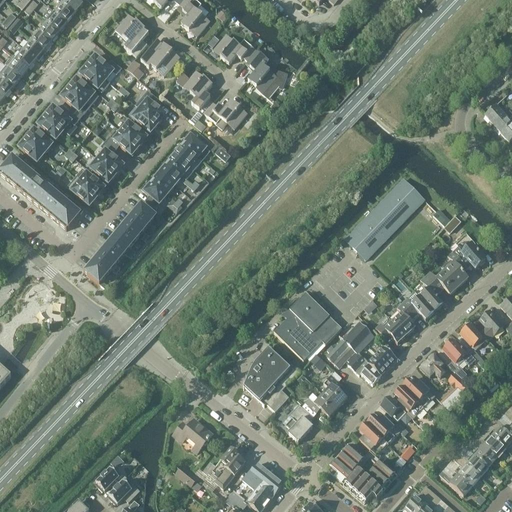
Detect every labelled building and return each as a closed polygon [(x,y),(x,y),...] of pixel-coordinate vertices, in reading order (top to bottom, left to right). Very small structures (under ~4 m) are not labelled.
[(75,15),(83,5),(76,0),(67,0),(63,5),(75,15)] [(170,0),(180,8),(186,0),(148,0),(161,11),(170,0)] [(186,0),(180,8),(184,11),(182,13),(187,18),(180,26),(196,40),(210,24),(205,19),(208,14),(201,8),(201,7),(197,3),(199,0),(186,0)] [(17,8),(22,12),(27,6),(22,2),(17,8)] [(29,8),(34,12),(38,7),(33,3),(29,8)] [(55,14),(67,24),(75,15),(63,5),(55,14)] [(29,18),(34,12),(29,8),(24,14),(29,18)] [(60,33),(67,24),(55,14),(48,23),(60,33)] [(7,20),(12,25),(16,19),(11,15),(7,20)] [(115,33),(128,44),(123,50),(132,56),(136,51),(143,43),(138,39),(145,31),(129,17),(115,33)] [(2,26),(7,30),(12,25),(7,20),(2,26)] [(18,21),(14,26),(19,30),(23,25),(18,21)] [(52,43),(60,33),(48,23),(40,33),(52,43)] [(14,26),(9,32),(14,36),(19,30),(14,26)] [(52,43),(40,33),(38,31),(31,40),(45,52),(52,43)] [(243,60),(247,64),(256,53),(244,43),(239,48),(226,37),(213,53),(229,67),(236,58),(241,62),(243,60)] [(208,46),(212,50),(219,42),(214,38),(208,46)] [(29,46),(25,51),(37,61),(39,63),(43,57),(41,56),(45,52),(31,40),(27,45),(29,46)] [(180,60),(164,46),(156,55),(152,51),(140,64),(149,70),(151,68),(156,72),(158,69),(166,76),(180,60)] [(21,55),(17,60),(29,70),(37,61),(25,51),(23,50),(19,54),(21,55)] [(256,53),(247,64),(251,68),(250,70),(255,74),(248,82),(264,96),(263,97),(268,101),(277,90),(282,92),(287,77),(273,72),(274,68),(269,63),(261,57),(261,56),(257,53),(257,52),(256,53)] [(5,67),(6,67),(21,80),(29,70),(17,60),(17,61),(13,57),(5,67)] [(95,58),(87,67),(106,83),(109,86),(117,77),(121,71),(111,63),(107,68),(95,58)] [(126,72),(139,82),(144,76),(138,72),(141,68),(134,63),(126,72)] [(6,67),(0,74),(0,77),(2,79),(14,89),(21,80),(6,67)] [(109,86),(106,83),(87,67),(79,76),(102,95),(109,86)] [(183,76),(176,84),(196,100),(191,106),(199,113),(210,100),(205,95),(212,87),(196,73),(189,81),(183,76)] [(0,93),(6,98),(14,89),(2,79),(0,80),(0,93)] [(76,80),(68,90),(91,108),(98,99),(76,80)] [(73,109),(69,114),(79,122),(91,108),(68,90),(61,99),(73,109)] [(142,99),(136,108),(139,111),(158,126),(166,117),(160,112),(155,108),(154,108),(153,107),(158,102),(148,93),(142,99)] [(213,105),(204,116),(216,127),(221,121),(234,132),(247,116),(226,98),(217,109),(213,105)] [(485,118),(493,127),(504,117),(496,107),(485,118)] [(53,108),(45,118),(63,133),(71,124),(75,128),(79,122),(69,114),(65,119),(53,108)] [(158,126),(139,111),(132,120),(139,126),(145,131),(150,135),(158,126)] [(493,127),(501,136),(511,126),(511,125),(508,121),(511,117),(511,115),(509,112),(504,117),(493,127)] [(63,133),(45,118),(37,127),(56,142),(63,133)] [(206,129),(198,122),(194,128),(202,135),(206,129)] [(128,124),(121,133),(139,149),(147,140),(141,135),(136,130),(128,124)] [(511,126),(501,136),(510,145),(511,143),(511,126)] [(34,131),(26,140),(44,156),(52,146),(34,131)] [(109,139),(105,144),(115,152),(119,148),(120,149),(126,154),(131,158),(139,149),(121,133),(113,142),(112,141),(109,139)] [(186,144),(183,147),(201,163),(209,153),(205,150),(209,145),(200,137),(196,142),(193,140),(194,140),(189,136),(184,142),(186,144)] [(44,156),(26,140),(18,149),(37,165),(44,156)] [(105,153),(97,161),(116,177),(123,167),(118,163),(112,158),(111,157),(115,152),(105,144),(100,149),(103,151),(105,153)] [(177,150),(173,155),(194,172),(201,163),(183,147),(179,151),(177,150)] [(0,174),(0,177),(32,204),(50,183),(47,181),(43,186),(31,176),(35,170),(32,168),(28,173),(15,163),(20,158),(16,155),(12,160),(0,174)] [(170,162),(167,166),(182,178),(182,179),(185,182),(194,172),(173,155),(168,160),(170,162)] [(116,177),(97,161),(90,171),(97,177),(103,182),(103,181),(108,186),(116,177)] [(162,168),(158,173),(175,188),(182,179),(182,178),(167,166),(164,170),(162,168)] [(82,171),(75,181),(97,199),(105,190),(99,186),(99,185),(94,181),(82,171)] [(155,180),(152,184),(167,197),(175,188),(158,173),(153,179),(155,180)] [(56,176),(52,180),(56,183),(61,177),(58,174),(56,176)] [(97,199),(75,181),(67,190),(78,199),(84,204),(89,208),(97,199)] [(403,182),(345,242),(365,262),(424,202),(403,182)] [(50,183),(32,204),(66,232),(84,211),(81,209),(76,214),(69,207),(64,203),(68,198),(65,196),(61,201),(49,191),(53,186),(50,183)] [(167,197),(152,184),(149,188),(147,186),(142,192),(147,196),(149,198),(145,203),(155,211),(167,197)] [(139,206),(111,240),(133,258),(135,255),(130,250),(153,223),(159,228),(161,224),(139,206)] [(451,233),(459,224),(454,219),(446,228),(451,233)] [(449,252),(452,255),(467,271),(471,267),(475,271),(486,262),(476,251),(478,249),(466,236),(449,252)] [(133,258),(111,240),(83,273),(105,292),(108,288),(102,283),(124,256),(130,261),(133,258)] [(445,274),(459,289),(468,281),(463,275),(467,271),(452,255),(447,260),(453,266),(445,274)] [(431,275),(426,279),(440,295),(445,291),(451,297),(459,289),(445,274),(441,270),(433,278),(431,275)] [(436,299),(440,295),(426,279),(420,285),(418,283),(410,290),(413,294),(415,295),(434,316),(444,307),(436,299)] [(407,303),(402,307),(414,320),(418,316),(426,324),(434,316),(415,295),(413,294),(407,302),(407,303)] [(304,363),(323,344),(326,347),(342,331),(335,325),(336,325),(306,296),(290,313),(293,316),(274,335),(304,363)] [(511,298),(511,299),(501,309),(511,321),(511,323),(509,326),(511,327),(511,328),(511,298)] [(393,323),(406,338),(415,330),(411,326),(415,322),(414,320),(402,307),(397,311),(401,316),(393,323)] [(489,343),(490,343),(494,339),(494,338),(505,328),(491,313),(480,323),(486,330),(481,334),(488,340),(489,343)] [(406,338),(393,323),(393,324),(391,322),(383,329),(381,327),(376,331),(388,344),(392,340),(398,346),(406,338)] [(360,325),(327,359),(333,365),(339,371),(345,364),(355,354),(354,353),(360,346),(371,335),(360,325)] [(488,340),(481,334),(479,336),(471,326),(461,335),(475,352),(488,340)] [(458,367),(463,362),(469,368),(475,362),(470,357),(468,354),(466,356),(453,342),(443,351),(453,362),(458,367)] [(384,349),(368,366),(381,378),(397,360),(384,349)] [(289,400),(283,394),(287,389),(300,375),(292,367),(290,370),(271,353),(260,365),(266,370),(248,390),(276,415),(289,400)] [(470,357),(475,362),(481,369),(486,365),(474,353),(470,357)] [(355,354),(345,364),(348,367),(354,373),(363,362),(355,354)] [(440,379),(444,376),(439,371),(444,367),(433,356),(419,370),(430,380),(436,375),(440,379)] [(363,362),(354,373),(359,378),(361,376),(364,379),(373,388),(380,380),(381,378),(380,378),(381,378),(368,366),(367,365),(365,364),(363,362)] [(453,362),(448,367),(455,376),(460,380),(461,382),(467,377),(458,367),(453,362)] [(0,389),(11,378),(0,367),(0,389)] [(343,387),(339,384),(342,381),(335,374),(324,386),(328,390),(323,396),(338,410),(347,400),(338,392),(343,387)] [(471,391),(468,388),(459,380),(460,380),(455,376),(448,383),(455,390),(456,389),(458,391),(458,390),(462,394),(463,393),(466,396),(471,391)] [(424,411),(436,399),(419,382),(414,386),(410,382),(409,384),(407,384),(404,386),(404,388),(403,390),(424,411)] [(397,396),(395,397),(399,402),(398,404),(400,406),(399,407),(407,415),(413,422),(424,411),(403,390),(401,391),(399,391),(397,394),(397,396)] [(302,409),(313,419),(320,411),(329,420),(338,410),(323,396),(317,402),(313,397),(311,399),(309,397),(304,402),(306,403),(304,405),(305,406),(302,409)] [(401,420),(407,415),(399,407),(390,399),(387,403),(385,402),(381,406),(381,408),(392,419),(392,418),(398,423),(401,420)] [(313,419),(302,409),(299,407),(298,408),(297,406),(293,410),(295,412),(288,418),(291,421),(285,427),(290,432),(288,435),(298,445),(313,429),(308,424),(313,419)] [(511,440),(511,429),(510,432),(493,417),(490,420),(511,440)] [(367,426),(389,447),(401,435),(384,418),(379,423),(375,418),(373,420),(371,420),(369,422),(369,424),(367,426)] [(506,452),(511,445),(511,440),(490,420),(486,424),(497,433),(492,439),(506,452)] [(187,438),(196,445),(191,453),(196,457),(202,449),(207,443),(208,443),(210,441),(209,441),(212,437),(194,423),(188,430),(183,426),(174,437),(183,444),(187,438)] [(360,442),(370,453),(376,459),(389,447),(367,426),(366,428),(364,428),(361,430),(361,432),(360,434),(364,438),(360,442)] [(498,461),(506,452),(492,439),(487,445),(476,435),(473,439),(498,461)] [(475,458),(489,471),(498,461),(473,439),(470,442),(480,452),(475,458)] [(377,502),(383,495),(381,493),(396,476),(376,459),(370,453),(363,461),(350,449),(331,470),(347,484),(344,487),(366,506),(373,499),(377,502)] [(203,487),(210,493),(239,457),(231,451),(216,470),(210,465),(203,474),(199,471),(195,476),(205,484),(203,487)] [(481,480),(489,471),(475,458),(470,464),(459,454),(456,458),(481,480)] [(239,457),(210,493),(212,495),(218,487),(224,492),(245,465),(240,461),(242,459),(239,457)] [(456,458),(453,461),(464,471),(458,477),(472,490),(481,480),(456,458)] [(243,511),(249,506),(256,511),(262,511),(281,489),(280,488),(282,485),(258,465),(230,498),(229,500),(243,511)] [(100,480),(96,485),(100,489),(98,491),(102,495),(104,493),(105,494),(111,488),(115,492),(126,481),(127,480),(122,476),(121,476),(113,468),(110,471),(109,471),(105,475),(106,476),(101,481),(100,480)] [(183,468),(174,477),(191,490),(199,481),(183,468)] [(449,486),(464,499),(472,490),(458,477),(454,482),(443,473),(440,477),(450,486),(449,486)] [(113,493),(109,497),(113,501),(111,503),(115,507),(117,505),(118,507),(124,501),(128,505),(139,493),(135,489),(134,489),(126,481),(115,492),(114,493),(113,493)] [(404,511),(422,511),(427,507),(420,502),(430,491),(426,488),(417,499),(416,498),(404,511)] [(422,511),(438,511),(445,505),(441,502),(432,511),(431,511),(427,507),(422,511)] [(73,508),(69,511),(87,511),(78,503),(73,508)] [(129,510),(132,511),(134,511),(139,507),(134,503),(129,509),(129,510)]
